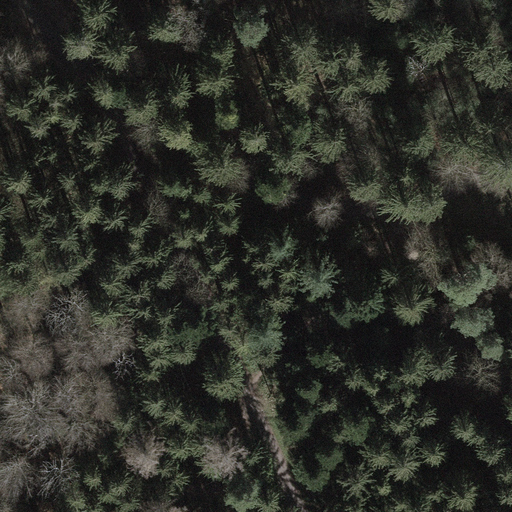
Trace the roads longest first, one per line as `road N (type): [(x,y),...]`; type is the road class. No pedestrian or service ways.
road 1 (track): [(115,111),(292,192),(362,208),(430,197)]
road 2 (track): [(115,111),(249,401)]
road 3 (track): [(17,0),(115,111)]
road 4 (track): [(249,401),(300,511)]
